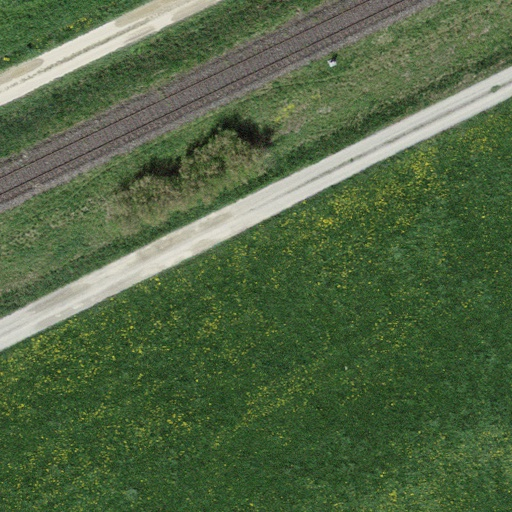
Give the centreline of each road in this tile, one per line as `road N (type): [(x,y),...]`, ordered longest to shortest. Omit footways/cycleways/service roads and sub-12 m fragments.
road 1 (track): [(511,82),(0,332)]
road 2 (track): [(0,85),(179,0)]
